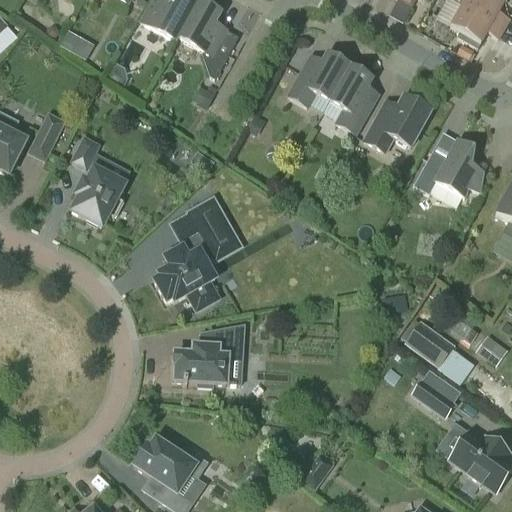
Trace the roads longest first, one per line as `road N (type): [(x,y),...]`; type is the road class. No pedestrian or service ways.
road 1 (residential): [(0,470),(55,465),(92,441),(118,412),(123,367),(114,319),(87,283),(0,237)]
road 2 (residential): [(498,95),(322,0)]
road 3 (residential): [(223,109),(288,0)]
